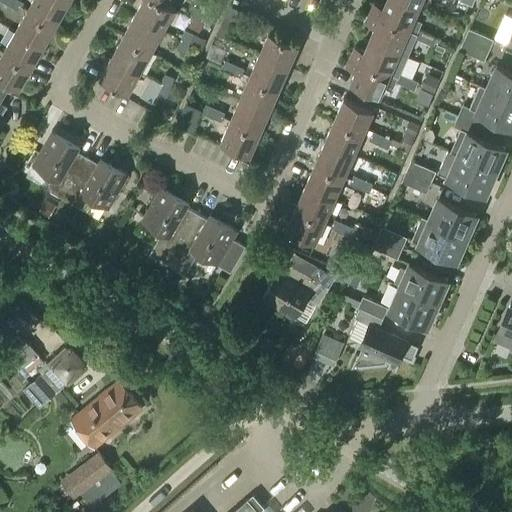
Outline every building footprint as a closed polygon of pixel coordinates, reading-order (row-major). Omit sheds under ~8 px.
[(23,2),(20,0),(12,0),(9,5),(18,10),(23,2)] [(53,27),(65,6),(54,0),(31,0),(25,11),(53,27)] [(156,0),(142,0),(134,15),(162,30),(174,9),(165,4),(165,5),(156,0)] [(414,18),(419,7),(402,0),(385,0),(382,7),(373,3),(370,12),(418,33),(420,29),(419,28),(422,21),(414,18)] [(199,20),(204,10),(195,6),(191,16),(199,20)] [(225,38),(233,19),(237,12),(227,8),(216,34),(225,38)] [(211,24),(216,13),(205,9),(201,20),(211,24)] [(42,47),(53,27),(25,11),(14,31),(42,47)] [(373,27),(369,38),(408,55),(416,37),(434,45),(438,37),(420,29),(418,33),(370,12),(365,23),(373,27)] [(151,51),(162,30),(134,15),(123,36),(151,51)] [(487,48),(492,38),(470,28),(465,39),(487,48)] [(188,45),(194,33),(185,29),(180,40),(188,45)] [(30,68),(42,47),(14,31),(2,52),(30,68)] [(201,49),(206,38),(195,33),(190,44),(201,49)] [(287,68),(297,46),(268,33),(258,55),(287,68)] [(139,72),(151,51),(123,36),(111,57),(139,72)] [(408,55),(369,38),(363,51),(354,47),(350,56),(399,77),(401,72),(408,55)] [(482,59),(487,48),(465,39),(460,49),(482,59)] [(185,53),(188,45),(180,40),(176,49),(185,53)] [(436,48),(444,51),(446,46),(438,43),(436,48)] [(0,78),(17,89),(30,68),(2,52),(0,54),(0,78)] [(278,90),(287,68),(258,55),(248,77),(278,90)] [(399,77),(350,56),(345,68),(354,72),(349,84),(379,97),(385,85),(393,88),(396,81),(406,85),(410,76),(401,72),(399,77)] [(127,94),(139,72),(111,57),(99,78),(127,94)] [(235,64),(225,60),(222,68),(231,73),(235,64)] [(235,64),(231,73),(241,77),(245,68),(235,64)] [(511,71),(497,66),(488,87),(480,84),(480,85),(511,98),(511,71)] [(433,93),(440,77),(428,72),(421,87),(433,93)] [(161,83),(171,88),(175,79),(165,75),(161,83)] [(415,89),(419,80),(410,76),(406,85),(415,89)] [(269,112),(278,90),(248,77),(239,99),(269,112)] [(183,93),(171,88),(161,83),(160,83),(155,93),(179,103),(183,93)] [(511,98),(480,85),(470,107),(511,125),(511,98)] [(362,133),(372,110),(356,103),(343,98),(333,120),(362,133)] [(259,134),(269,112),(239,99),(230,121),(259,134)] [(358,100),(356,103),(372,110),(374,107),(358,100)] [(216,108),(206,104),(202,113),(212,117),(216,108)] [(216,108),(212,117),(222,121),(225,112),(216,108)] [(353,155),(362,133),(333,120),(324,142),(353,155)] [(249,156),(259,134),(230,121),(220,143),(249,156)] [(418,126),(407,121),(399,139),(410,144),(418,126)] [(496,170),(498,167),(497,167),(506,147),(461,127),(451,150),(496,170)] [(64,199),(87,158),(77,151),(79,147),(51,131),(30,165),(51,178),(45,188),(64,199)] [(383,135),(373,131),(369,139),(379,144),(383,135)] [(383,135),(379,144),(389,148),(393,139),(383,135)] [(314,164),(343,177),(349,163),(353,155),(324,142),(314,164)] [(451,151),(448,150),(438,172),(486,193),(494,174),(495,174),(496,170),(451,150),(451,151)] [(97,164),(87,158),(64,199),(81,209),(88,198),(108,210),(128,175),(100,158),(97,164)] [(429,180),(434,170),(412,160),(407,171),(429,180)] [(334,198),(343,177),(314,164),(304,186),(334,198)] [(425,191),(429,180),(407,171),(403,181),(425,191)] [(350,183),(360,188),(364,179),(354,174),(350,183)] [(364,179),(360,188),(370,192),(374,183),(364,179)] [(324,220),(334,198),(304,186),(295,207),(324,220)] [(161,233),(149,253),(167,264),(180,241),(197,213),(186,207),(189,203),(161,187),(140,221),(161,233)] [(468,232),(477,213),(439,197),(430,219),(422,216),(467,236),(469,233),(468,232)] [(57,205),(46,199),(39,211),(50,217),(57,205)] [(314,243),(324,220),(295,207),(285,230),(314,243)] [(180,241),(167,264),(184,274),(197,251),(230,271),(245,245),(233,238),(237,230),(210,214),(207,219),(197,213),(180,241)] [(466,239),(467,236),(422,216),(412,239),(457,259),(465,239),(466,239)] [(330,227),(339,232),(343,222),(334,218),(330,227)] [(343,222),(339,232),(350,236),(352,232),(352,231),(354,227),(353,226),(343,222)] [(355,222),(353,226),(354,227),(352,231),(368,238),(372,229),(355,222)] [(401,246),(405,235),(383,226),(379,236),(401,246)] [(396,257),(401,246),(379,236),(374,247),(396,257)] [(330,287),(289,262),(283,273),(278,270),(262,298),(296,318),(309,298),(319,304),(330,287)] [(438,302),(440,298),(439,298),(448,279),(410,262),(400,285),(438,302)] [(351,267),(345,280),(356,284),(362,272),(351,267)] [(437,305),(438,302),(400,285),(390,308),(428,324),(436,305),(437,305)] [(381,316),(386,305),(364,295),(359,306),(381,316)] [(511,304),(510,304),(496,335),(511,342),(511,304)] [(381,316),(359,306),(354,317),(370,324),(361,345),(362,346),(359,354),(357,353),(351,366),(385,362),(388,357),(397,361),(400,353),(412,359),(419,345),(376,326),(381,316)] [(326,331),(317,355),(339,364),(348,340),(326,331)] [(300,369),(309,355),(289,343),(281,357),(300,369)] [(39,406),(88,363),(72,345),(24,388),(39,406)] [(119,377),(71,418),(95,449),(144,408),(119,377)] [(73,493),(111,465),(100,451),(62,479),(73,493)] [(91,506),(122,481),(111,467),(80,491),(91,506)] [(259,511),(248,498),(231,511),(197,511),(193,507),(187,511),(259,511)]
